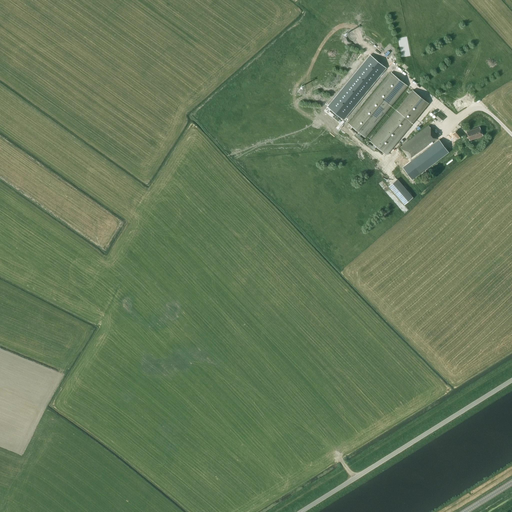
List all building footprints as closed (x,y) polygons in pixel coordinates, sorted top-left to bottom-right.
[(407,86),(391,73),(349,124),(360,133),(358,135),(357,133),(355,135),(362,141),(364,139),(360,136),(362,134),(365,137),(407,86)] [(429,103),(412,90),(370,141),(374,144),(372,146),(368,143),(367,145),(374,151),(376,149),(374,148),(376,146),(387,155),(429,103)] [(444,118),(439,113),(435,117),(440,122),(444,118)] [(429,126),(401,147),(409,158),(437,137),(429,126)] [(479,127),(466,132),(469,140),(482,135),(479,127)] [(462,135),(457,129),(453,133),(457,139),(462,135)] [(439,139),(403,167),(412,180),(449,152),(439,139)] [(455,156),(462,153),(459,148),(452,152),(455,156)] [(390,185),(406,204),(415,196),(399,178),(390,185)]
